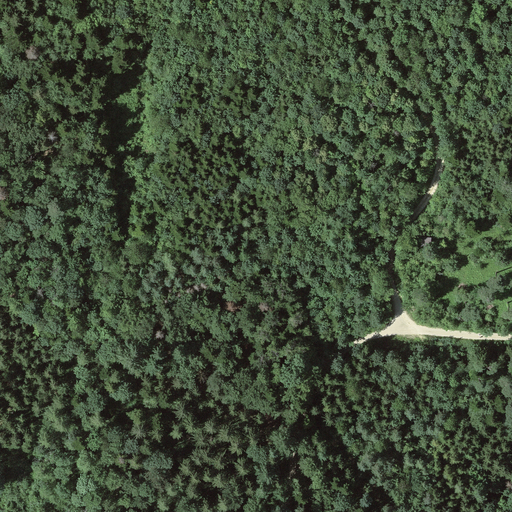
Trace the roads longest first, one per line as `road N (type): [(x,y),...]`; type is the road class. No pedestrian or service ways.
road 1 (track): [(332,0),(434,124),(440,145),(431,194),(393,248),(393,285),(406,327)]
road 2 (track): [(406,327),(343,348),(315,374),(294,425),(279,511)]
